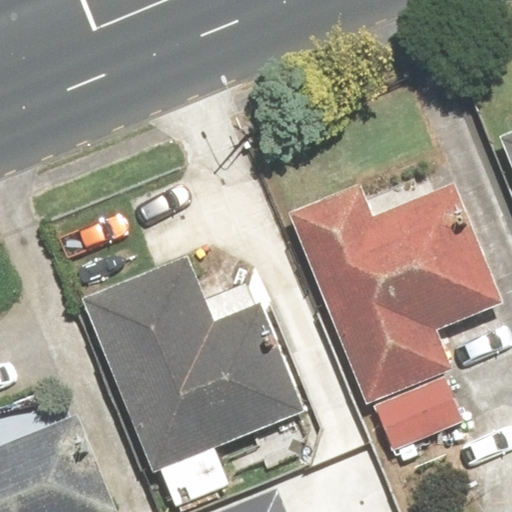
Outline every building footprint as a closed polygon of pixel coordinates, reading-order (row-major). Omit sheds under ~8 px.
[(511,124),(499,130),(511,160),(511,124)] [(373,181),(297,214),(403,453),(483,418),(444,329),(504,302),(450,180),(385,209),(373,181)] [(187,504),(243,481),(229,447),(316,411),(273,305),(231,322),(203,253),(92,298),(164,473),(173,470),(187,504)] [(0,445),(0,511),(128,511),(132,511),(90,411),(1,449),(0,445)] [(299,511),(289,486),(224,511),(299,511)]
